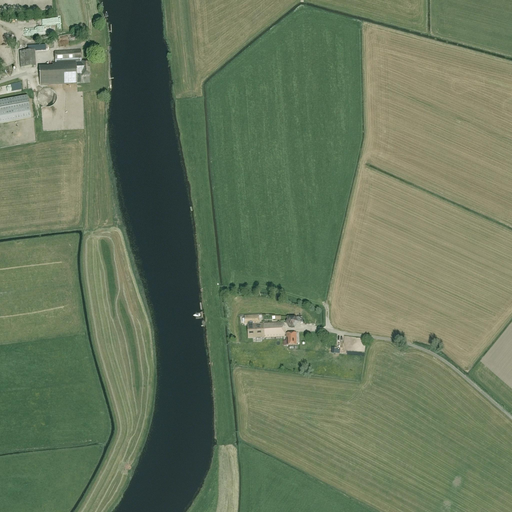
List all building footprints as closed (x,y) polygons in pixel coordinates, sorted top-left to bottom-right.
[(54,51),(54,65),(52,65),(52,69),(39,70),(40,85),(76,83),(76,74),(82,74),(82,76),(89,76),(88,61),(81,61),(81,50),(54,51)] [(19,52),(20,68),(35,67),(34,51),(19,52)] [(19,83),(0,86),(0,92),(20,89),(19,83)] [(41,106),(44,108),(47,108),(50,107),(53,105),(55,103),(57,100),(57,97),(56,94),(54,91),(52,89),(49,88),(46,88),(43,88),(41,90),(38,92),(37,95),(36,98),(37,101),(39,104),(41,106)] [(0,123),(31,117),(28,99),(27,96),(0,101),(0,123)] [(258,316),(244,317),(245,324),(247,324),(247,325),(248,338),(284,336),(284,322),(262,323),(262,324),(252,324),(252,323),(259,323),(258,316)] [(288,317),(286,322),(289,327),(295,327),(298,322),(295,317),(288,317)] [(286,333),(286,345),(296,345),(296,333),(286,333)]
